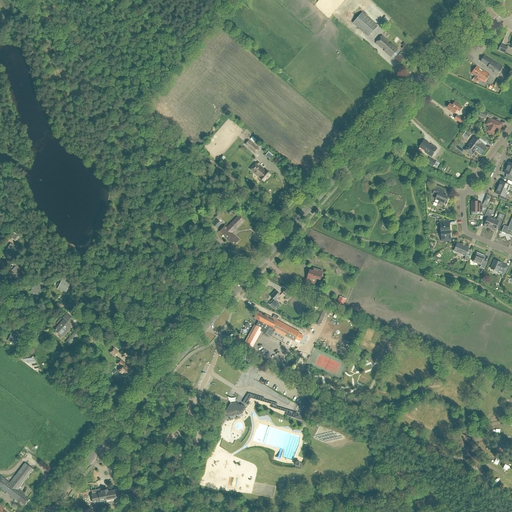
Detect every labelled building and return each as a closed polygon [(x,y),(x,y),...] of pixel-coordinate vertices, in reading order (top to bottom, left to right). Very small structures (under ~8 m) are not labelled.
[(353,23),(368,36),(377,26),(362,13),(353,23)] [(399,63),(405,57),(397,50),(398,50),(382,36),(375,43),(381,49),(382,48),(385,50),(384,51),(391,58),(392,56),(399,63)] [(500,44),(498,50),(504,53),(507,47),(500,44)] [(498,74),(503,67),(485,55),(480,62),(488,67),(487,67),(498,74)] [(483,83),(489,76),(476,66),(471,74),(475,77),(475,78),(474,77),(472,80),(477,83),(479,81),(476,79),(477,78),(483,83)] [(461,108),(454,103),(452,106),(449,104),(446,108),(449,110),(449,111),(453,114),(456,110),(458,112),(461,108)] [(454,119),(462,124),(467,117),(464,115),(461,119),(457,115),(454,119)] [(499,130),(501,124),(489,118),(486,124),(489,126),(486,131),(489,133),(493,135),(494,131),(495,128),(499,130)] [(481,154),(485,148),(480,144),(481,143),(473,137),(464,150),(471,155),(475,150),(481,154)] [(245,144),(249,148),(255,152),(258,149),(253,144),(249,140),(245,144)] [(419,147),(423,150),(426,152),(425,153),(431,157),(437,148),(431,144),(430,146),(428,144),(428,143),(424,140),(419,147)] [(429,157),(426,162),(433,166),(435,162),(429,157)] [(266,172),(256,163),(250,170),(261,179),(260,179),(264,182),(267,179),(271,175),(267,171),(266,172)] [(500,181),(497,187),(507,191),(508,187),(511,189),(511,186),(511,181),(506,179),(505,183),(500,181)] [(444,203),(447,197),(441,194),(443,190),(435,187),(432,193),(436,195),(435,199),(439,201),(438,203),(443,205),(444,203)] [(505,195),(507,191),(497,187),(495,193),(500,195),(499,198),(506,201),(508,196),(505,195)] [(471,201),(471,211),(477,211),(477,213),(481,213),(481,210),(485,210),(485,205),(481,205),(481,204),(478,204),(478,201),(471,201)] [(489,228),(493,218),(489,217),(492,211),(487,208),(483,219),(485,221),(483,226),(486,227),(489,228)] [(493,218),(489,228),(492,229),(491,230),(494,231),(496,225),(499,227),(504,215),(499,213),(496,220),(493,218)] [(235,231),(244,221),(239,216),(228,228),(226,226),(220,232),(234,246),(240,240),(234,235),(236,233),(236,232),(236,231),(235,231)] [(511,216),(508,227),(504,225),(501,231),(511,236),(511,216)] [(212,224),(217,229),(221,224),(217,219),(212,224)] [(440,231),(449,230),(449,221),(439,222),(436,222),(437,227),(440,226),(440,231)] [(441,241),(446,241),(446,237),(450,237),(449,230),(440,231),(441,241)] [(467,261),(469,256),(470,253),(467,251),(468,248),(464,246),(465,245),(461,243),(461,245),(457,243),(453,251),(466,256),(464,260),(467,261)] [(6,252),(5,254),(8,255),(8,254),(13,257),(17,250),(10,245),(6,252)] [(484,255),(476,252),(475,255),(474,255),(472,261),(481,265),(480,267),(479,266),(479,267),(484,269),(487,261),(483,260),(482,257),(483,255),(484,255)] [(505,273),(508,266),(501,263),(494,260),(490,268),(497,271),(498,270),(505,273)] [(15,268),(8,275),(10,277),(11,276),(15,280),(21,274),(18,272),(20,270),(18,269),(19,268),(17,266),(15,268)] [(322,271),(313,268),(312,271),(309,270),(306,279),(312,281),(311,283),(314,284),(315,282),(317,277),(320,278),(322,271)] [(63,279),(59,288),(58,290),(61,291),(61,289),(66,291),(70,284),(65,282),(66,280),(63,279)] [(38,295),(43,289),(39,286),(41,283),(38,281),(31,292),(33,294),(34,292),(38,295)] [(289,299),(291,295),(285,290),(282,293),(289,299)] [(280,304),(276,300),(280,295),(275,291),(270,296),(273,299),(271,302),(270,301),(268,304),(275,310),(280,304)] [(340,296),(336,304),(342,307),(346,299),(340,296)] [(320,305),(312,301),(311,303),(316,306),(315,307),(316,307),(313,313),(315,314),(318,308),(320,305)] [(328,309),(320,305),(315,316),(317,316),(314,322),(320,324),(328,309)] [(247,343),(253,347),(261,332),(272,337),(275,331),(288,337),(294,340),(297,336),(301,338),(302,339),(305,335),(299,332),(272,318),(265,315),(265,316),(257,312),(254,318),(257,319),(258,320),(258,321),(257,323),(256,325),(247,343)] [(63,337),(71,327),(67,324),(72,318),(67,314),(62,320),(64,322),(56,331),(63,337)] [(11,342),(11,341),(16,344),(20,336),(15,333),(16,332),(13,330),(8,341),(11,342)] [(375,343),(382,347),(388,335),(381,332),(380,332),(377,330),(374,337),(377,339),(375,343)] [(74,333),(66,343),(69,346),(78,336),(74,333)] [(115,357),(119,353),(114,348),(110,352),(115,357)] [(122,367),(119,371),(126,377),(132,371),(121,361),(118,363),(122,367)] [(245,398),(242,402),(243,402),(247,404),(248,405),(250,402),(249,401),(248,401),(250,398),(253,394),(248,393),(245,398)] [(264,399),(263,402),(272,404),(271,407),(271,408),(279,410),(287,412),(286,414),(286,415),(302,420),(303,420),(304,418),(305,415),(303,414),(302,414),(276,406),(277,403),(264,399)] [(468,443),(470,438),(460,433),(458,438),(461,439),(458,445),(461,447),(463,447),(464,444),(463,443),(464,441),(468,443)] [(27,460),(32,453),(25,448),(19,455),(27,460)] [(18,489),(34,469),(25,463),(10,482),(1,475),(0,475),(0,488),(20,503),(21,502),(24,505),(29,499),(22,494),(23,493),(18,489)] [(93,493),(92,493),(93,501),(94,500),(95,506),(104,504),(105,507),(107,506),(108,507),(120,504),(119,500),(119,499),(128,497),(131,510),(137,509),(135,499),(139,498),(137,491),(136,491),(135,486),(117,490),(117,487),(111,489),(111,487),(106,488),(93,491),(93,493)]
